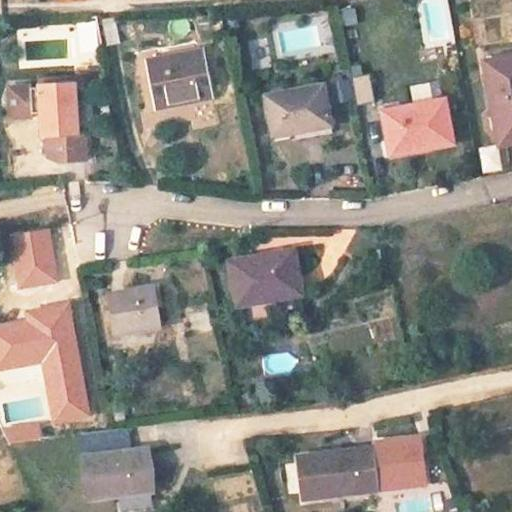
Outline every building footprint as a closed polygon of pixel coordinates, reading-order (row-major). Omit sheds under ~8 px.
[(414,0),(424,49),(456,43),(447,0),(414,0)] [(115,17),(101,20),(107,46),(120,43),(115,17)] [(81,65),(103,62),(98,18),(75,21),(81,65)] [(156,110),(212,98),(203,49),(146,60),(156,110)] [(511,57),(484,62),(499,145),(511,142),(511,57)] [(369,73),(352,76),(357,103),(374,100),(369,73)] [(430,81),(410,84),(412,98),(432,95),(430,81)] [(31,86),(8,87),(10,117),(33,116),(33,113),(40,113),(42,136),(47,136),(78,134),(75,83),(39,85),(39,88),(31,88),(31,86)] [(288,133),(330,125),(323,85),(265,96),(273,136),(288,133)] [(415,145),(416,150),(452,143),(444,100),(382,112),(390,150),(415,145)] [(332,132),(330,125),(288,133),(290,141),(332,132)] [(78,134),(47,136),(49,157),(59,163),(86,162),(84,134),(78,134)] [(498,144),(478,148),(483,173),(503,169),(498,144)] [(238,306),(301,294),(293,250),(229,261),(238,306)] [(155,286),(107,295),(114,334),(161,326),(155,286)] [(0,368),(75,354),(67,306),(28,314),(30,322),(31,327),(24,329),(22,324),(0,327),(0,368)] [(127,428),(82,434),(85,457),(130,452),(127,428)] [(304,499),(379,489),(373,447),(298,457),(304,499)] [(85,457),(89,498),(151,490),(147,450),(130,452),(85,457)] [(216,477),(222,511),(260,511),(252,470),(216,477)]
